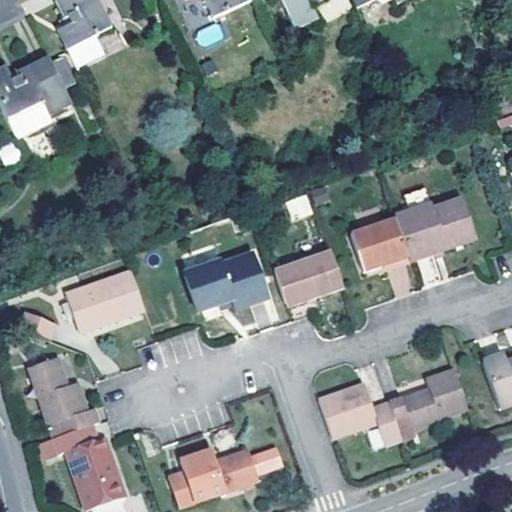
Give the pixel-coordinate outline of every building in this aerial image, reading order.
[(59,31),(68,50),(112,28),(98,0),(56,0),(66,19),(69,17),(71,21),(72,24),(59,31)] [(203,0),(213,19),(251,0),(203,0)] [(280,0),(295,31),(318,19),(312,7),(326,0),(280,0)] [(404,0),(351,0),(356,9),(373,0),(394,0),(397,4),(404,0)] [(218,22),(194,32),(201,48),(225,38),(218,22)] [(7,68),(0,71),(0,103),(9,121),(42,104),(48,116),(72,104),(50,59),(18,75),(21,80),(17,81),(15,83),(7,68)] [(42,104),(9,121),(15,133),(48,116),(42,104)] [(13,142),(0,149),(0,153),(6,164),(20,157),(13,142)] [(285,201),(291,221),(312,215),(307,195),(285,201)] [(433,207),(397,219),(398,222),(410,258),(412,263),(477,241),(463,201),(435,211),(433,207)] [(365,273),(410,258),(398,222),(353,238),(365,273)] [(344,290),(332,255),(276,275),(286,306),(307,299),(309,303),(344,290)] [(267,301),(252,258),(223,268),(222,265),(187,277),(200,313),(231,302),(235,312),(267,301)] [(145,312),(132,274),(68,297),(71,305),(64,307),(69,320),(76,317),(82,334),(145,312)] [(21,331),(50,341),(55,326),(23,315),(17,332),(21,331)] [(508,363),(505,356),(483,364),(485,371),(508,363)] [(92,427),(100,425),(96,411),(88,413),(78,387),(70,389),(59,362),(29,372),(49,427),(53,441),(92,427)] [(508,363),(485,371),(500,411),(511,407),(511,363),(508,365),(508,363)] [(431,392),(389,405),(402,442),(415,437),(413,430),(469,410),(456,372),(428,382),(431,392)] [(385,448),(402,442),(389,405),(372,411),(363,388),(319,402),(333,441),(368,429),(377,426),(385,448)] [(377,426),(368,429),(376,451),(385,448),(377,426)] [(92,427),(53,441),(58,457),(65,454),(85,511),(86,511),(92,510),(92,511),(125,511),(122,500),(125,499),(105,441),(98,443),(92,427)] [(276,450),(268,452),(274,470),(282,467),(276,450)] [(249,459),(247,452),(214,464),(209,452),(181,463),(185,474),(170,479),(182,510),(258,483),(256,477),(249,459)] [(249,459),(256,477),(274,470),(268,452),(249,459)]
